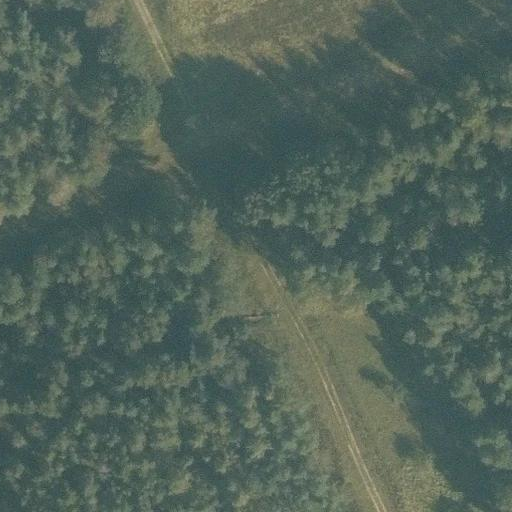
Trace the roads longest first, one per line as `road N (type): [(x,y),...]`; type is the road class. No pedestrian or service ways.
road 1 (track): [(511,16),(192,145),(371,511)]
road 2 (track): [(0,233),(192,145),(123,0)]
